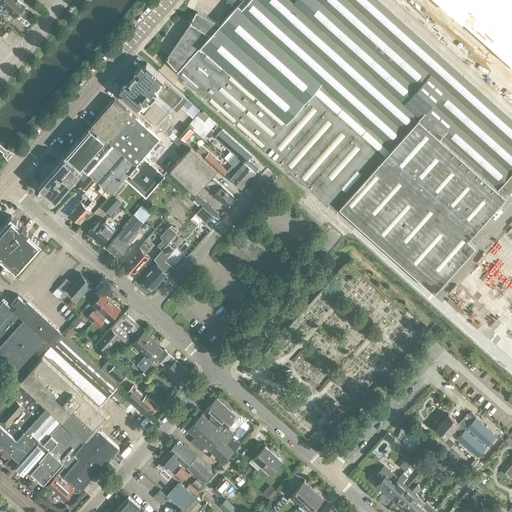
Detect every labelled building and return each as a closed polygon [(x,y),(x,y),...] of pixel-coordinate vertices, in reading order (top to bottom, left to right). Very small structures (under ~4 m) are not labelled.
[(0,0),(0,4),(4,8),(2,11),(5,14),(8,12),(13,17),(24,5),(18,0),(0,0)] [(511,118),(380,0),(296,0),(294,2),(291,0),(230,0),(237,5),(221,23),(197,11),(191,22),(192,24),(170,57),(168,59),(175,68),(179,70),(178,71),(336,209),(338,207),(435,291),(476,244),(468,237),(511,187),(511,118)] [(511,0),(443,0),(511,60),(511,0)] [(188,99),(147,62),(137,73),(136,73),(130,80),(130,81),(120,92),(138,108),(161,128),(173,139),(180,132),(173,125),(168,121),(172,116),(169,113),(173,108),(177,111),(188,99)] [(160,138),(115,98),(91,125),(136,165),(125,178),(147,197),(166,175),(144,156),(160,138)] [(185,111),(192,103),(188,99),(181,107),(185,111)] [(193,117),(200,110),(192,103),(186,111),(193,117)] [(200,111),(189,124),(204,137),(216,122),(203,110),(201,112),(200,111)] [(215,132),(220,127),(216,123),(211,129),(215,132)] [(185,139),(194,129),(189,124),(180,134),(185,139)] [(136,165),(91,125),(66,153),(90,174),(96,179),(111,193),(125,178),(136,165)] [(245,161),(240,158),(248,149),(232,136),(223,128),(215,136),(238,157),(232,164),(249,179),(256,171),(259,168),(248,158),(245,161)] [(185,151),(190,146),(178,135),(174,140),(185,151)] [(217,170),(203,158),(191,146),(170,169),(196,193),(204,184),(226,204),(234,196),(211,176),(217,170)] [(203,157),(207,152),(200,146),(196,151),(203,157)] [(249,179),(232,164),(227,169),(208,152),(203,158),(217,170),(223,175),(227,171),(232,175),(231,177),(242,187),(249,179)] [(83,170),(65,155),(38,185),(56,201),(83,170)] [(84,181),(89,175),(84,170),(78,176),(84,181)] [(96,179),(90,174),(80,186),(86,191),(96,179)] [(71,213),(75,217),(75,219),(77,221),(79,221),(80,222),(91,210),(87,206),(93,199),(85,192),(82,195),(84,197),(76,206),(77,206),(71,213)] [(111,214),(123,201),(114,194),(109,200),(112,202),(106,210),(111,214)] [(215,216),(219,213),(198,194),(194,197),(215,216)] [(127,240),(144,222),(151,213),(142,204),(122,226),(124,227),(107,247),(118,257),(130,243),(127,240)] [(207,222),(213,215),(202,205),(196,213),(207,222)] [(12,215),(0,228),(0,255),(20,273),(42,248),(45,245),(12,215)] [(102,242),(111,231),(108,229),(110,227),(109,226),(110,225),(107,223),(105,225),(99,220),(89,230),(102,242)] [(175,227),(173,229),(170,225),(160,236),(163,239),(158,245),(162,249),(177,232),(179,230),(175,227)] [(54,248),(48,242),(42,248),(48,254),(54,248)] [(150,256),(146,252),(150,248),(143,242),(139,247),(140,248),(126,263),(135,272),(150,256)] [(158,261),(142,278),(153,288),(173,266),(165,259),(174,248),(168,243),(155,258),(158,261)] [(71,283),(66,278),(53,292),(59,297),(63,292),(67,288),(79,298),(92,283),(80,273),(71,283)] [(93,304),(97,308),(94,311),(93,310),(88,316),(93,321),(112,301),(103,293),(93,304)] [(16,305),(13,308),(48,340),(50,342),(51,340),(60,331),(28,301),(27,302),(18,294),(12,301),(16,305)] [(0,351),(21,370),(48,340),(13,308),(4,299),(0,303),(0,351)] [(72,308),(77,303),(72,299),(67,304),(72,308)] [(121,309),(112,301),(93,321),(98,326),(106,316),(111,320),(121,309)] [(125,312),(111,327),(112,328),(98,343),(106,350),(120,335),(122,337),(126,341),(139,325),(125,312)] [(79,329),(85,323),(78,317),(72,323),(79,329)] [(69,337),(74,333),(69,328),(64,333),(69,337)] [(145,370),(157,357),(162,351),(157,347),(159,344),(144,331),(133,343),(146,354),(137,364),(145,370)] [(107,372),(82,350),(62,332),(31,367),(74,406),(95,426),(107,412),(100,405),(120,384),(107,372)] [(189,371),(176,359),(177,359),(173,356),(164,349),(157,357),(168,368),(167,369),(180,381),(189,371)] [(116,362),(108,371),(107,372),(120,384),(128,374),(116,362)] [(31,367),(0,400),(0,451),(13,464),(18,458),(21,460),(16,465),(20,468),(40,446),(50,434),(74,406),(31,367)] [(282,380),(291,380),(291,368),(281,368),(282,371),(273,371),(273,379),(282,378),(282,380)] [(151,411),(159,403),(147,393),(144,396),(142,394),(143,393),(133,384),(128,390),(151,411)] [(129,409),(135,404),(120,387),(114,393),(129,409)] [(216,398),(206,410),(220,423),(217,427),(225,433),(221,438),(226,443),(234,434),(229,429),(229,423),(225,419),(231,412),(216,398)] [(40,446),(20,468),(24,472),(28,468),(44,482),(95,426),(74,406),(50,434),(40,446)] [(490,444),(497,436),(476,417),(474,419),(468,413),(459,423),(449,414),(437,427),(448,436),(454,430),(460,436),(458,438),(479,456),(487,447),(486,446),(489,444),(490,444)] [(226,443),(221,438),(225,433),(217,427),(203,414),(188,430),(195,436),(191,441),(202,450),(206,445),(223,461),(232,450),(225,444),(226,443)] [(79,492),(119,447),(97,427),(75,452),(80,456),(70,468),(65,464),(47,484),(64,500),(74,488),(79,492)] [(422,451),(430,441),(427,438),(426,439),(417,430),(410,438),(419,446),(418,447),(422,451)] [(391,444),(396,439),(388,432),(383,437),(391,444)] [(437,452),(439,449),(430,441),(422,451),(426,454),(431,459),(437,452)] [(202,481),(211,472),(195,458),(197,457),(184,445),(181,448),(176,444),(160,461),(171,471),(181,461),(197,475),(196,475),(202,481)] [(254,457),(263,465),(274,452),(265,444),(254,457)] [(274,452),(263,465),(271,473),(283,460),(274,452)] [(411,462),(416,458),(410,452),(408,459),(411,462)] [(440,467),(446,460),(442,457),(436,463),(440,467)] [(444,470),(449,463),(446,460),(440,467),(444,470)] [(163,470),(166,467),(160,462),(157,465),(163,470)] [(372,478),(378,483),(387,492),(404,472),(403,471),(399,476),(399,475),(398,476),(385,464),(372,478)] [(182,482),(190,473),(181,466),(174,474),(182,482)] [(404,472),(387,492),(396,499),(409,485),(404,480),(408,476),(404,472)] [(241,486),(247,480),(240,473),(234,479),(241,486)] [(458,483),(464,476),(460,473),(454,479),(458,483)] [(462,486),(467,479),(464,476),(458,483),(462,486)] [(199,490),(204,485),(196,478),(192,484),(199,490)] [(301,503),(314,488),(305,480),(291,495),(301,503)] [(184,509),(195,495),(180,482),(168,496),(184,509)] [(196,495),(199,491),(190,483),(187,487),(196,495)] [(409,485),(396,499),(405,507),(417,494),(418,493),(418,492),(422,488),(417,483),(413,488),(409,485)] [(272,500),(278,492),(270,484),(263,492),(272,500)] [(324,497),(314,488),(301,503),(310,511),(324,497)] [(163,504),(169,497),(160,489),(154,496),(163,504)] [(476,499),(482,492),(478,489),(472,495),(476,499)] [(479,502),(485,496),(482,492),(476,499),(479,502)] [(417,494),(405,507),(410,511),(417,511),(427,501),(427,500),(425,502),(417,494)] [(134,511),(140,506),(128,495),(113,511),(134,511)] [(269,511),(276,511),(288,499),(283,495),(269,511)] [(187,511),(195,511),(202,505),(194,498),(184,509),(187,511)] [(227,511),(236,511),(239,510),(226,498),(220,505),(227,511)] [(427,501),(417,511),(433,511),(436,509),(427,501)]
